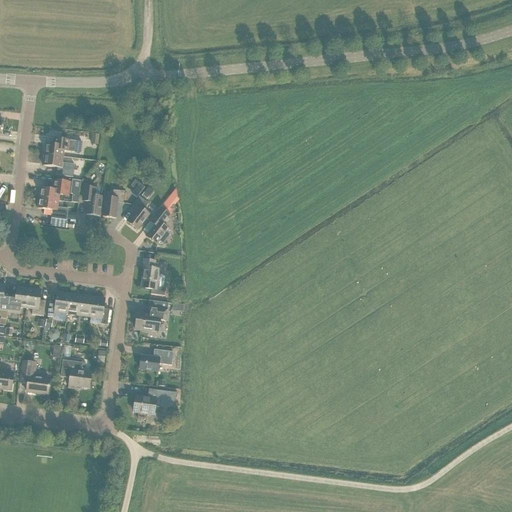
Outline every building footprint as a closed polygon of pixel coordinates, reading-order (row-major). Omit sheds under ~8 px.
[(90,145),(97,146),(98,135),(91,134),(90,145)] [(46,144),(44,155),(63,157),(64,151),(74,153),(75,142),(54,139),(53,145),(46,144)] [(62,163),(63,157),(44,155),(43,166),(57,168),(56,176),(73,178),(74,165),(62,163)] [(52,190),(40,188),(39,199),(58,201),(59,195),(68,196),(70,183),(53,180),(52,190)] [(84,187),(82,201),(88,202),(86,215),(99,217),(102,197),(95,196),(96,188),(84,187)] [(151,193),(146,189),(141,196),(146,200),(151,193)] [(156,225),(146,237),(156,245),(158,243),(160,244),(162,244),(168,237),(168,234),(166,233),(168,230),(163,225),(170,216),(169,215),(173,211),(169,208),(177,197),(176,190),(175,189),(161,208),(151,221),(156,225)] [(117,203),(123,204),(125,192),(113,190),(112,198),(105,197),(102,217),(116,219),(117,203)] [(149,204),(139,197),(132,206),(136,210),(127,222),(137,231),(149,215),(144,210),(149,204)] [(57,208),(58,201),(39,199),(37,209),(52,211),(51,219),(66,221),(68,209),(57,208)] [(73,223),(66,222),(66,221),(51,219),(50,226),(66,228),(66,227),(73,228),(73,223)] [(144,268),(142,288),(151,289),(150,294),(164,296),(165,288),(162,288),(164,277),(161,275),(157,276),(158,269),(153,269),(154,261),(144,260),(143,268),(144,268)] [(6,320),(10,291),(4,290),(5,286),(0,285),(0,317),(1,319),(6,319),(6,320)] [(20,308),(26,309),(29,289),(17,287),(16,292),(10,291),(6,320),(7,320),(8,312),(20,314),(20,308)] [(39,301),(41,291),(29,289),(26,309),(32,310),(31,315),(43,317),(45,302),(39,301)] [(54,313),(66,314),(69,294),(57,293),(55,303),(49,302),(47,317),(54,318),(54,313)] [(66,314),(78,316),(81,296),(69,294),(66,314)] [(78,316),(90,317),(93,298),(81,296),(78,316)] [(105,299),(93,298),(90,317),(102,319),(101,325),(107,326),(109,310),(103,310),(105,299)] [(137,313),(135,330),(151,333),(152,331),(159,332),(160,321),(166,321),(167,310),(168,304),(157,302),(156,308),(148,307),(147,315),(137,313)] [(52,321),(44,319),(43,327),(51,329),(52,321)] [(74,343),(82,344),(83,336),(75,335),(74,343)] [(63,356),(70,357),(71,348),(64,346),(63,356)] [(158,372),(159,365),(171,366),(172,353),(154,350),(153,358),(141,357),(139,370),(158,372)] [(91,373),(81,372),(82,364),(63,361),(60,377),(70,378),(68,388),(76,389),(76,387),(89,389),(91,373)] [(26,393),(48,395),(50,380),(34,377),(35,364),(23,362),(20,384),(27,385),(26,393)] [(0,389),(11,391),(13,375),(0,373),(0,389)] [(154,391),(154,393),(148,392),(147,399),(135,397),(133,413),(154,416),(155,407),(160,407),(160,406),(161,406),(163,406),(165,406),(166,405),(168,404),(169,404),(171,403),(172,401),(173,400),(174,399),(175,397),(175,396),(176,394),(177,394),(154,391)]
